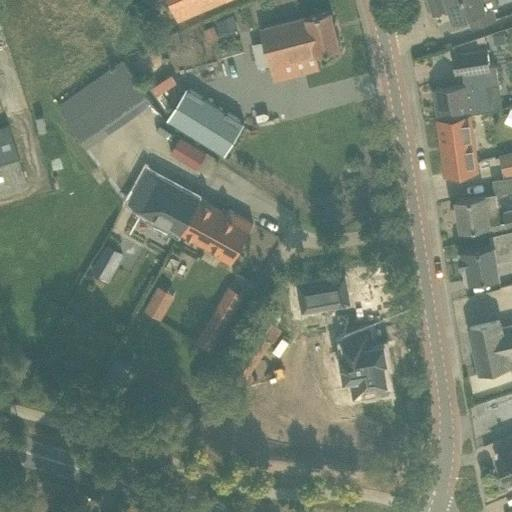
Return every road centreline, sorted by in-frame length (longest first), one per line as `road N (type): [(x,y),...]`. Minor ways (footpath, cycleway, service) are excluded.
road 1 (secondary): [(425,510),(439,470),(443,414),(381,42)]
road 2 (primary): [(188,511),(0,448)]
